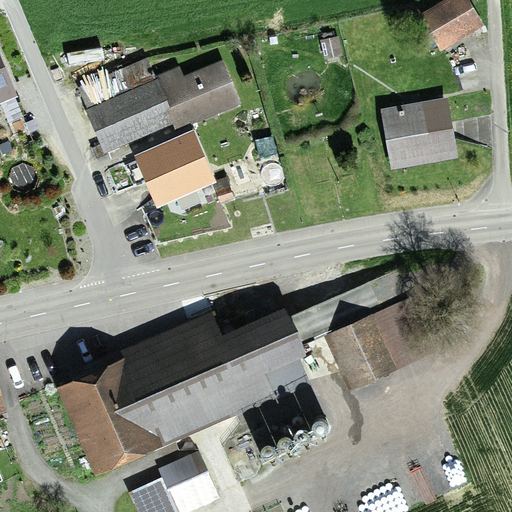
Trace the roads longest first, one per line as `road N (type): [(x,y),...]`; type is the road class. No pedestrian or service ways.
road 1 (tertiary): [(127,293),(360,243),(511,224)]
road 2 (residential): [(127,293),(7,0)]
road 3 (track): [(506,224),(494,0)]
road 4 (tertiary): [(0,323),(127,293)]
